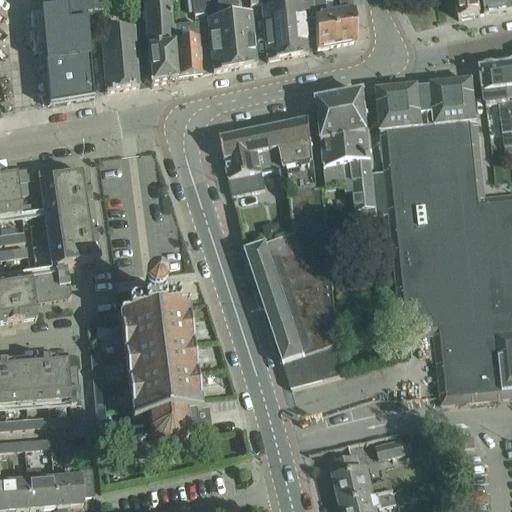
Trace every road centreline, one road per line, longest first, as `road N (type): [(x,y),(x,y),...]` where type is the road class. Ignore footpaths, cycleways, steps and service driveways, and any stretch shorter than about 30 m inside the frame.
road 1 (residential): [(288,494),(184,150),(185,125)]
road 2 (residential): [(185,125),(204,109),(385,65)]
road 3 (residential): [(0,146),(112,126),(185,125)]
road 4 (unknown): [(93,130),(108,263),(122,306)]
road 5 (residential): [(385,65),(511,40)]
